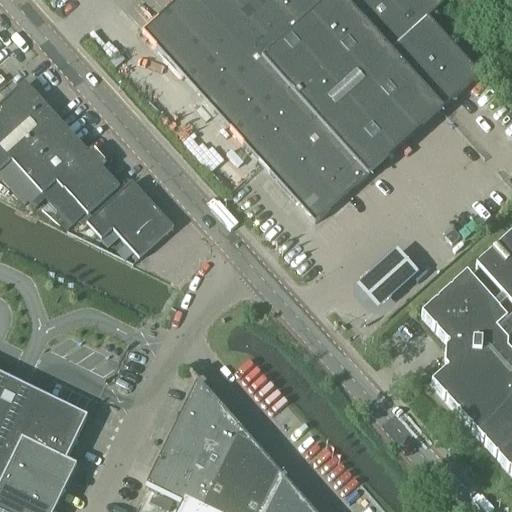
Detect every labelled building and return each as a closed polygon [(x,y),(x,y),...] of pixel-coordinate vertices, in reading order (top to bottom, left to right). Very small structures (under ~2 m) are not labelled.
[(178,0),(140,33),(313,227),(367,179),(356,166),(429,101),(440,114),(480,79),(429,22),(443,9),(434,0),(178,0)] [(0,182),(22,207),(26,203),(33,211),(44,202),(69,230),(80,221),(85,216),(87,218),(117,191),(24,87),(0,108),(0,182)] [(87,227),(101,243),(112,233),(138,263),(172,232),(131,186),(92,220),(86,227),(87,227)] [(453,232),(445,240),(451,247),(460,239),(453,232)] [(511,237),(475,271),(477,274),(468,282),(465,279),(421,319),(445,347),(447,348),(447,349),(449,349),(449,353),(451,353),(450,369),(448,370),(447,374),(446,374),(445,375),(444,376),(430,388),(511,478),(511,237)] [(354,287),(377,313),(418,276),(395,251),(354,287)] [(0,511),(55,511),(75,473),(64,467),(87,420),(0,377),(0,511)] [(308,511),(197,385),(145,490),(181,508),(178,511),(308,511)]
